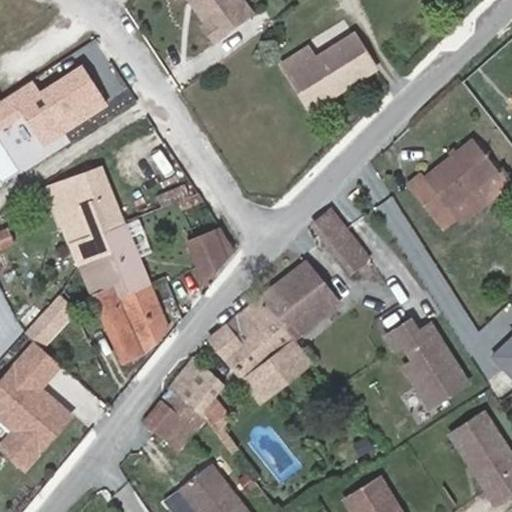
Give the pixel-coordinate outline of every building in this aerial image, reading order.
[(198,0),(212,19),(208,22),(218,35),(254,8),(248,0),(198,0)] [(333,40),(337,48),(362,32),(358,25),(333,40)] [(304,42),(280,57),(308,102),(379,58),(362,32),(337,48),(333,40),(311,54),(304,42)] [(440,221),(454,211),(446,200),(493,164),(470,134),(421,170),(419,167),(406,177),(440,221)] [(43,179),(89,285),(94,283),(121,344),(138,335),(140,341),(162,320),(132,247),(143,242),(130,208),(118,212),(95,161),(67,172),(66,170),(43,179)] [(505,180),(493,164),(446,200),(454,211),(458,216),(505,180)] [(306,221),(316,236),(335,221),(324,207),(306,221)] [(0,236),(9,232),(3,220),(0,221),(0,236)] [(358,253),(335,221),(316,236),(338,267),(358,253)] [(209,222),(186,233),(202,265),(225,254),(209,222)] [(282,267),(260,288),(290,331),(335,294),(302,254),(282,267)] [(121,344),(94,283),(89,285),(118,352),(140,341),(138,335),(121,344)] [(260,288),(209,323),(256,392),(309,356),(290,331),(260,288)] [(408,307),(383,322),(392,336),(401,330),(412,347),(402,353),(427,392),(464,369),(428,312),(416,319),(408,307)] [(511,325),(489,345),(511,371),(511,325)] [(36,335),(0,379),(0,408),(19,424),(5,441),(30,461),(74,407),(50,387),(45,391),(38,385),(62,355),(43,340),(36,335)] [(173,377),(187,390),(208,366),(189,349),(169,373),(173,377)] [(208,366),(187,390),(198,400),(219,377),(208,366)] [(173,377),(169,373),(168,375),(142,409),(178,435),(202,406),(198,400),(187,390),(173,377)] [(447,422),(492,491),(511,477),(511,448),(480,400),(447,422)] [(238,511),(200,452),(152,481),(170,511),(171,511),(189,502),(195,511),(238,511)] [(399,511),(376,470),(340,490),(351,511),(399,511)]
